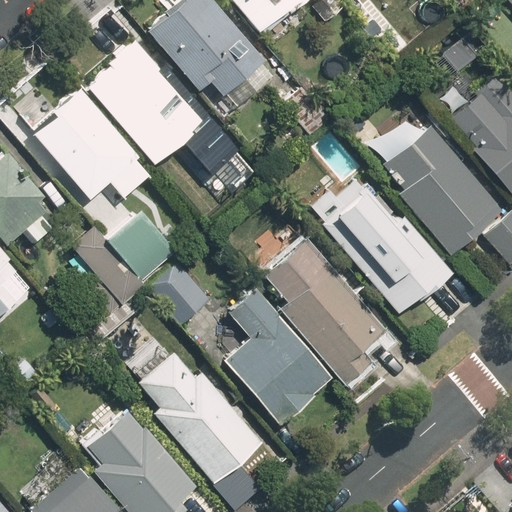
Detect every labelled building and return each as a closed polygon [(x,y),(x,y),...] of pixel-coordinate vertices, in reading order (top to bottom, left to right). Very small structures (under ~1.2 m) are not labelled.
[(253,58),(199,0),(166,0),(134,31),(190,91),(202,80),(227,107),(261,75),(249,62),(253,58)] [(220,0),(251,34),(288,0),(220,0)] [(511,0),(500,0),(511,12),(511,0)] [(451,34),(431,53),(447,70),(467,51),(451,34)] [(192,122),(123,42),(76,83),(145,163),(192,122)] [(511,101),(486,74),(458,100),(442,82),(425,97),(444,118),(469,144),(462,151),(503,195),(511,186),(511,101)] [(142,172),(70,86),(47,105),(40,96),(23,110),(33,122),(21,132),(79,200),(86,194),(111,223),(93,238),(128,279),(162,251),(115,195),(142,172)] [(297,86),(276,104),(303,136),(324,118),(297,86)] [(440,251),(470,224),(491,206),(407,112),(382,134),(363,151),(394,187),(388,193),(440,251)] [(215,126),(192,147),(231,192),(255,171),(215,126)] [(0,154),(0,241),(10,232),(23,245),(46,223),(26,202),(36,193),(0,154)] [(441,267),(351,172),(302,217),(392,313),(441,267)] [(511,255),(511,210),(506,205),(476,235),(504,264),(511,255)] [(62,242),(92,278),(83,286),(106,315),(116,307),(136,290),(82,225),(62,242)] [(373,327),(287,227),(244,263),(275,299),(268,305),(335,383),(363,359),(351,345),(373,327)] [(169,257),(136,283),(170,327),(203,301),(169,257)] [(0,301),(19,285),(0,263),(0,301)] [(322,377),(243,290),(219,312),(242,338),(215,362),(270,424),(322,377)] [(183,373),(153,340),(121,369),(129,377),(123,382),(145,406),(139,412),(204,482),(250,440),(186,370),(183,373)] [(33,369),(17,354),(0,372),(0,374),(15,389),(33,369)] [(186,484),(117,405),(73,443),(89,462),(80,470),(116,511),(171,511),(179,505),(171,496),(186,484)] [(111,511),(68,465),(16,511),(111,511)] [(511,511),(511,485),(493,500),(503,511),(511,511)]
